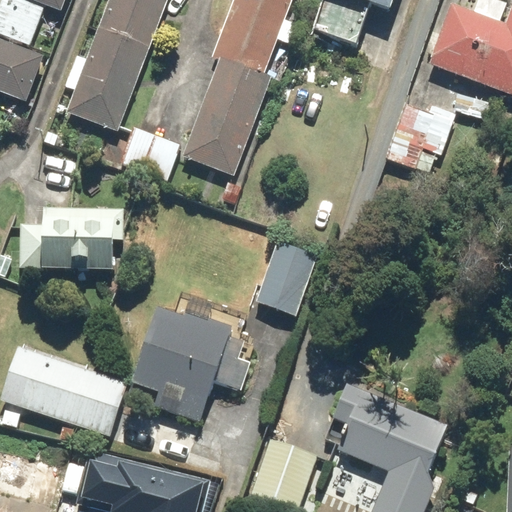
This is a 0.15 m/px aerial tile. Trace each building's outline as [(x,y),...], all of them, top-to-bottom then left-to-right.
[(0,34),(35,47),(50,7),(67,13),(71,0),(7,0),(0,19),(0,34)] [(122,133),(173,0),(115,0),(72,114),(122,133)] [(225,62),(188,159),(239,178),(277,79),(269,76),(297,0),(239,0),(217,59),(225,62)] [(327,0),(316,34),(361,49),(376,7),(398,14),(402,0),(327,0)] [(511,27),(457,7),(435,67),(511,94),(511,27)] [(0,92),(31,104),(48,58),(0,39),(0,92)] [(462,92),(457,113),(487,121),(493,101),(462,92)] [(437,108),(434,115),(411,106),(391,161),(432,176),(440,155),(445,157),(460,116),(437,108)] [(185,148),(139,130),(125,166),(172,184),(185,148)] [(26,228),(25,271),(120,272),(120,242),(129,242),(130,211),(49,210),(49,228),(26,228)] [(302,318),(323,258),(284,245),(263,305),(302,318)] [(189,319),(162,310),(137,385),(164,394),(160,408),(205,423),(237,329),(191,313),(189,319)] [(24,349),(6,402),(115,438),(132,385),(24,349)] [(430,511),(464,432),(353,386),(339,420),(354,427),(344,452),(395,473),(378,511),(430,511)] [(275,442),(252,505),(270,511),(302,511),(321,458),(275,442)] [(0,448),(0,495),(56,507),(65,461),(0,448)] [(202,511),(210,484),(95,453),(83,499),(118,508),(116,511),(202,511)]
